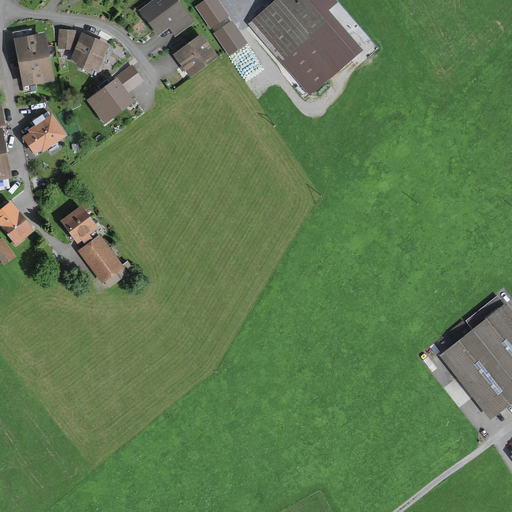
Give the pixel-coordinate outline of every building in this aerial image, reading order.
[(174,0),(160,0),(145,11),(160,33),(170,25),(176,32),(190,22),(174,0)] [(335,4),(331,0),(279,0),(252,23),(310,94),(360,53),(326,12),(335,4)] [(74,32),(61,31),(59,47),(73,48),(74,32)] [(106,46),(83,36),(73,59),(81,63),(80,65),(90,69),(91,67),(96,69),(106,46)] [(16,41),(20,63),(47,58),(44,37),(16,41)] [(201,39),(178,56),(191,74),(215,57),(201,39)] [(20,63),(24,84),(51,80),(47,58),(20,63)] [(139,81),(131,69),(114,80),(117,84),(91,101),(106,122),(130,104),(122,93),(139,81)] [(63,136),(51,118),(31,132),(33,134),(26,138),(35,151),(42,147),(43,149),(63,136)] [(0,176),(9,175),(5,154),(0,154),(0,176)] [(31,232),(10,205),(0,213),(0,220),(17,242),(31,232)] [(81,211),(64,223),(78,241),(94,229),(81,211)] [(100,239),(83,252),(103,280),(121,268),(100,239)] [(2,242),(0,242),(0,255),(5,262),(13,256),(2,242)] [(511,317),(506,310),(476,334),(511,379),(511,317)] [(511,379),(476,334),(445,357),(491,415),(511,398),(511,379)]
